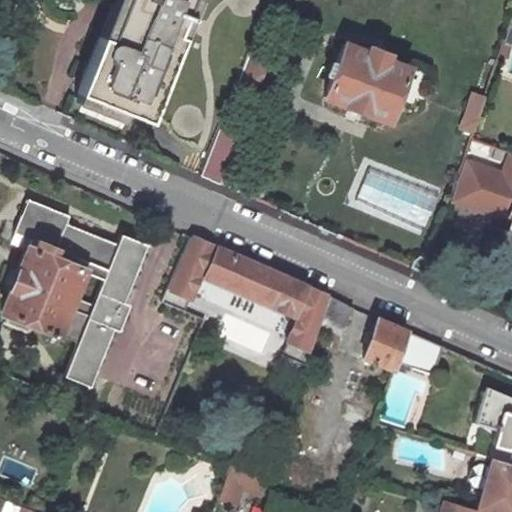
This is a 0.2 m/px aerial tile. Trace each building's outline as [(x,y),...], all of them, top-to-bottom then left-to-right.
[(107,0),(71,92),(141,120),(189,0),(107,0)] [(360,55),(338,46),(318,97),(380,123),(400,70),(378,61),(380,57),(362,49),(360,55)] [(468,96),(461,118),(471,121),(478,99),(468,96)] [(216,122),(195,177),(212,185),(234,130),(216,122)] [(460,153),(498,167),(504,152),(465,137),(460,153)] [(511,154),(504,152),(498,167),(495,177),(511,184),(511,193),(505,213),(505,214),(511,217),(511,154)] [(67,219),(25,201),(12,233),(30,242),(27,250),(24,249),(0,307),(0,313),(2,315),(0,319),(0,322),(25,333),(28,325),(73,343),(59,375),(84,385),(108,327),(113,329),(123,305),(118,302),(143,245),(119,235),(115,246),(64,225),(67,219)] [(8,241),(24,249),(27,250),(30,242),(12,233),(8,241)] [(312,292),(211,248),(199,277),(289,315),(292,308),(304,312),(312,292)] [(315,327),(338,335),(348,307),(325,297),(315,327)] [(373,318),(358,357),(388,369),(389,368),(391,360),(401,330),(373,318)] [(437,346),(401,330),(391,360),(428,373),(433,359),(437,346)] [(511,405),(478,391),(468,421),(493,430),(486,458),(511,465),(511,405)] [(339,511),(345,494),(352,475),(369,424),(375,408),(345,398),(305,511),(339,511)] [(264,479),(226,465),(214,498),(229,504),(235,487),(258,496),(264,479)] [(511,472),(485,465),(472,511),(476,511),(509,511),(511,503),(511,472)] [(352,475),(345,494),(357,498),(363,479),(352,475)] [(476,511),(472,511),(454,505),(439,501),(435,511),(476,511)]
